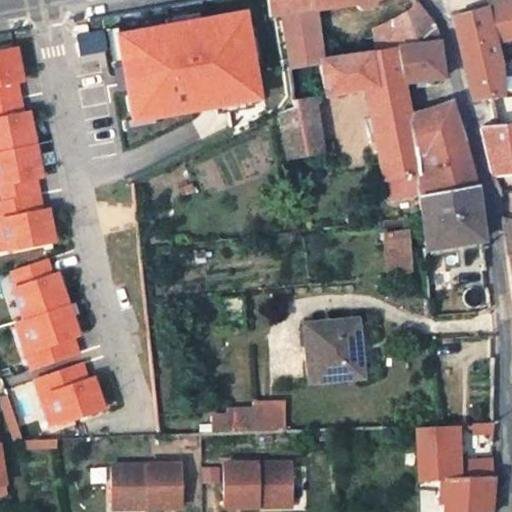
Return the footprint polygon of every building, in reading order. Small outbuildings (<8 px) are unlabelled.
[(279,16),(313,9),(352,0),(355,4),(359,6),(364,7),(368,5),(370,1),(370,0),(261,0),(265,19),(279,16)] [(484,99),(498,96),(496,70),(492,44),(511,38),(511,3),(446,16),(468,102),(484,99)] [(365,54),(385,51),(427,46),(430,27),(418,6),(361,33),(365,54)] [(279,16),(284,41),(318,35),(313,9),(279,16)] [(259,98),(245,15),(123,36),(137,119),(259,98)] [(314,61),(323,60),(318,35),(284,41),(289,64),(314,61)] [(511,38),(492,44),(496,70),(511,66),(511,38)] [(426,50),(427,46),(385,51),(396,87),(435,80),(426,50)] [(50,208),(44,210),(38,178),(45,176),(32,111),(25,112),(19,82),(25,81),(18,47),(0,50),(0,198),(1,202),(0,202),(0,245),(1,252),(28,247),(57,242),(50,208)] [(323,60),(314,61),(322,97),(359,93),(360,99),(397,93),(396,87),(385,51),(365,54),(323,60)] [(400,102),(397,93),(360,99),(378,196),(403,192),(401,179),(411,178),(402,112),(400,102)] [(276,111),(282,161),(330,155),(329,143),(316,144),(309,98),(296,100),(276,111)] [(414,197),(437,194),(463,189),(467,188),(445,122),(440,106),(402,112),(411,178),(414,197)] [(475,126),(488,178),(511,175),(511,123),(490,124),(475,126)] [(437,194),(445,248),(472,244),(469,224),(463,189),(437,194)] [(416,219),(420,253),(445,248),(437,194),(414,197),(416,219)] [(511,253),(511,246),(507,219),(492,217),(496,248),(499,260),(511,258),(511,253)] [(379,275),(405,273),(400,221),(376,223),(379,275)] [(511,306),(511,258),(499,260),(509,307),(511,306)] [(59,273),(53,275),(48,259),(12,272),(18,287),(14,289),(26,322),(17,325),(32,367),(78,351),(74,337),(81,335),(59,273)] [(307,382),(359,380),(357,322),(305,324),(307,382)] [(36,380),(53,429),(106,410),(95,377),(89,379),(83,363),(36,380)] [(288,432),(287,403),(213,405),(214,434),(288,432)] [(415,428),(417,484),(439,486),(462,488),(460,511),(485,511),(489,467),(451,467),(450,427),(442,427),(415,428)] [(219,470),(220,511),(266,511),(287,511),(286,469),(219,470)] [(106,472),(107,508),(140,507),(140,511),(173,511),(174,509),(174,471),(106,472)] [(460,511),(462,488),(439,486),(434,510),(440,510),(439,511),(460,511)]
